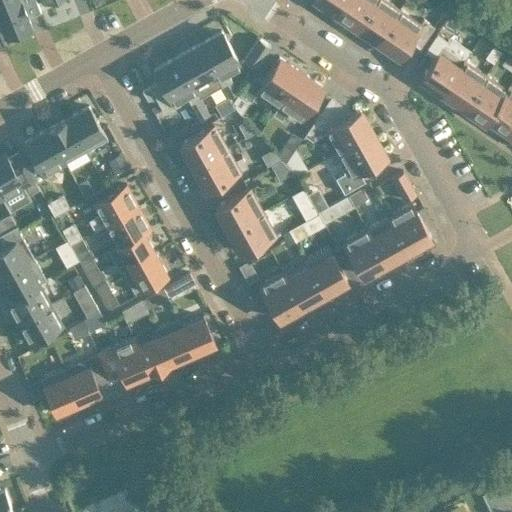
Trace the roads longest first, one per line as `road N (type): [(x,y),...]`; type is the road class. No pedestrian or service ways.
road 1 (residential): [(97,57),(263,356)]
road 2 (residential): [(257,0),(377,84),(481,248)]
road 3 (residential): [(29,460),(263,356)]
road 4 (residential): [(263,356),(481,248)]
road 5 (residential): [(203,0),(97,57)]
